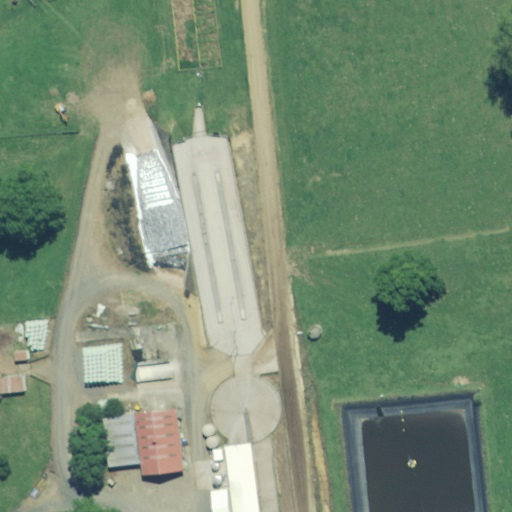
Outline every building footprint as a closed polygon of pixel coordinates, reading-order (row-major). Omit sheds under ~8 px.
[(117,297),(113,298),(112,298),(111,299),(110,300),(110,302),(109,303),(109,304),(109,306),(110,307),(110,308),(111,309),(112,310),(113,311),(114,312),(116,312),(117,312),(118,312),(120,312),(121,311),(122,310),(123,309),(124,308),(124,307),(125,306),(125,304),(125,303),(124,302),(124,300),(123,299),(122,298),(121,298),(120,297),(118,297),(117,297)] [(321,323),(317,324),(316,325),(315,325),(314,327),(314,328),(313,329),(313,330),(313,332),(313,333),(314,335),(314,336),(315,337),(316,338),(318,338),(319,339),(320,339),(322,339),(323,339),(324,338),(326,338),(327,337),(327,336),(328,334),(329,333),(329,332),(329,330),(329,329),(328,328),(327,326),(327,325),(325,324),(324,324),(323,323),(322,323),(321,323)] [(161,348),(158,326),(136,329),(143,382),(156,380),(153,360),(158,360),(156,349),(161,348)] [(34,360),(33,350),(20,351),(21,361),(34,360)] [(7,373),(0,372),(0,398),(7,399),(7,393),(31,392),(30,374),(7,375),(7,373)] [(192,470),(184,409),(109,418),(115,467),(148,463),(150,475),(192,470)] [(221,423),(209,424),(212,447),(225,445),(221,423)] [(219,461),(232,460),(235,489),(217,490),(219,511),(264,511),(257,444),(231,447),(217,448),(219,461)]
